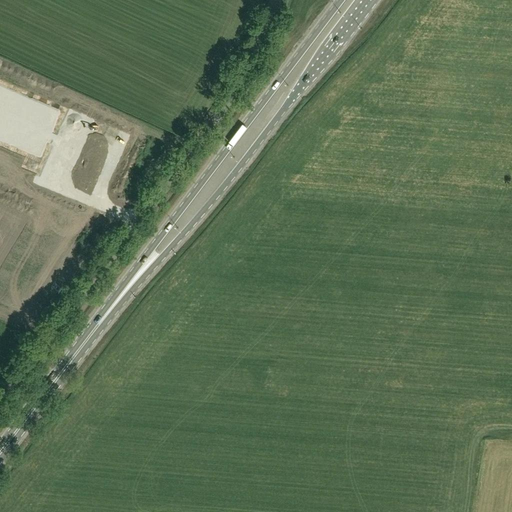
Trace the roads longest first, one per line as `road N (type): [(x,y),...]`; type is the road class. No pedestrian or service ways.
road 1 (unclassified): [(0,405),(246,79),(276,0)]
road 2 (primary): [(89,336),(205,207),(367,0)]
road 3 (primary): [(342,0),(89,336)]
road 4 (primary): [(0,453),(89,336)]
